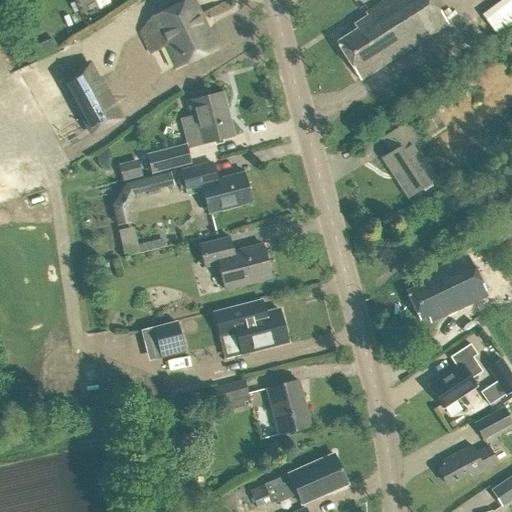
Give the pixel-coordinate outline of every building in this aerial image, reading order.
[(150,53),(165,45),(170,43),(181,66),(215,49),(191,0),(190,0),(152,18),(158,32),(143,39),(150,53)] [(431,0),(386,0),(365,14),(367,17),(353,25),(356,30),(336,43),(359,80),(446,24),(431,0)] [(36,61),(58,52),(53,41),(32,51),(36,61)] [(117,120),(87,65),(61,80),(91,135),(117,120)] [(26,106),(47,96),(43,87),(22,97),(26,106)] [(222,93),(183,103),(188,119),(192,118),(200,147),(234,138),(222,93)] [(44,121),(54,136),(69,126),(59,111),(44,121)] [(382,159),(407,198),(436,179),(416,150),(421,146),(406,123),(382,139),(391,153),(382,159)] [(145,157),(150,176),(190,166),(185,147),(145,157)] [(25,167),(32,184),(42,180),(35,163),(25,167)] [(118,168),(121,184),(142,179),(138,163),(118,168)] [(186,197),(201,193),(207,216),(251,204),(243,173),(215,181),(211,163),(180,172),(186,197)] [(172,188),(169,176),(124,187),(110,208),(115,229),(129,226),(125,209),(133,197),(172,188)] [(466,242),(476,255),(501,237),(492,224),(466,242)] [(93,245),(105,243),(104,229),(91,231),(93,245)] [(117,235),(123,259),(165,249),(163,242),(138,248),(134,231),(117,235)] [(204,269),(217,266),(224,292),(270,280),(261,245),(233,252),(229,238),(197,246),(204,269)] [(425,276),(409,283),(412,289),(405,292),(419,323),(427,320),(429,325),(487,300),(467,255),(424,274),(425,276)] [(271,287),(273,297),(316,289),(314,279),(271,287)] [(213,315),(219,337),(234,333),(240,354),(286,342),(278,312),(260,316),(261,318),(252,321),(251,319),(243,321),(240,307),(213,315)] [(176,323),(141,332),(147,355),(182,346),(176,323)] [(469,380),(481,372),(471,358),(476,355),(468,345),(448,358),(455,368),(427,387),(442,409),(474,387),(469,380)] [(511,390),(511,376),(501,360),(487,369),(505,395),(511,390)] [(298,380),(264,390),(277,437),(311,427),(298,380)] [(242,403),(249,401),(243,381),(212,390),(212,393),(208,394),(210,401),(215,400),(216,405),(229,401),(231,410),(243,407),(242,403)] [(271,429),(266,408),(252,411),(257,433),(271,429)] [(511,424),(503,408),(473,424),(481,440),(511,424)] [(443,467),(437,470),(445,486),(467,474),(470,478),(495,464),(486,447),(474,453),(470,446),(440,462),(443,467)] [(333,454),(286,475),(289,481),(280,485),(277,479),(262,485),(264,489),(250,495),(256,511),(294,493),(297,498),(300,507),(319,498),(347,486),(333,454)] [(511,477),(491,492),(502,508),(511,501),(511,477)]
